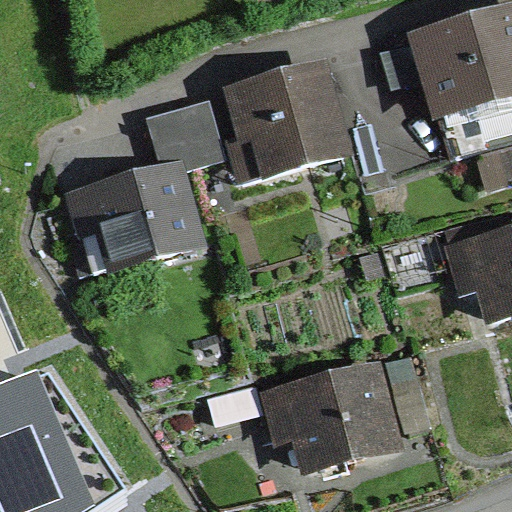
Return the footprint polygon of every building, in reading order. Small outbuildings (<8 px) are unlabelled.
[(511,17),(486,24),(427,40),(449,125),(511,109),(511,17)] [(280,86),(232,101),(260,192),(363,160),(335,69),(280,86)] [(193,165),(76,192),(88,242),(110,237),(119,278),(214,255),(193,165)] [(511,239),(456,254),(468,302),(494,295),(505,339),(511,336),(511,239)] [(399,373),(273,402),(284,449),(310,443),(318,477),(418,454),(399,373)] [(0,417),(0,511),(131,511),(66,396),(0,417)]
